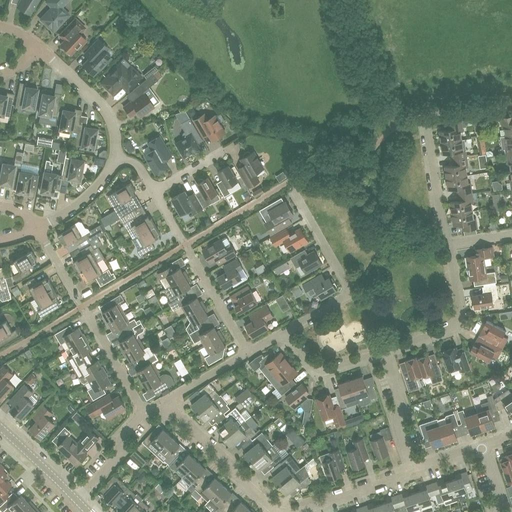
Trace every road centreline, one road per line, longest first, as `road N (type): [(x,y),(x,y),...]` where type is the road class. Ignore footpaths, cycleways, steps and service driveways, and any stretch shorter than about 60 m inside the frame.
road 1 (residential): [(284,332),(348,290),(295,194)]
road 2 (residential): [(384,351),(457,322),(445,245)]
road 3 (residential): [(169,408),(276,511)]
road 4 (residential): [(36,44),(111,118),(116,158)]
road 5 (residential): [(246,353),(185,243)]
road 6 (residential): [(445,245),(425,121)]
road 7 (residential): [(412,472),(384,351)]
road 8 (residential): [(296,511),(412,472)]
